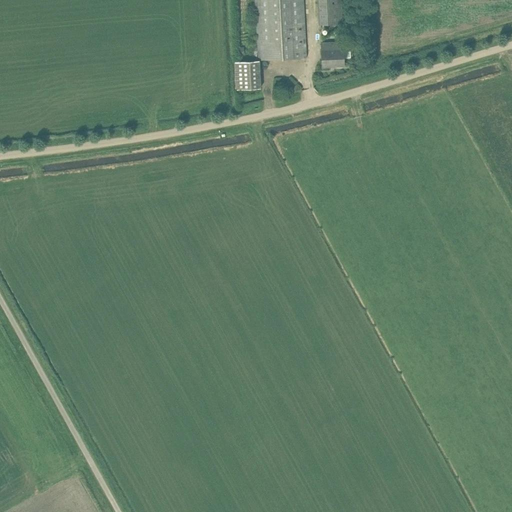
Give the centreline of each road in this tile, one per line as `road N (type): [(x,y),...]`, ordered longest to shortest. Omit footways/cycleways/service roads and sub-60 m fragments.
road 1 (unclassified): [(0,155),(290,109),(511,45)]
road 2 (track): [(0,299),(117,511)]
